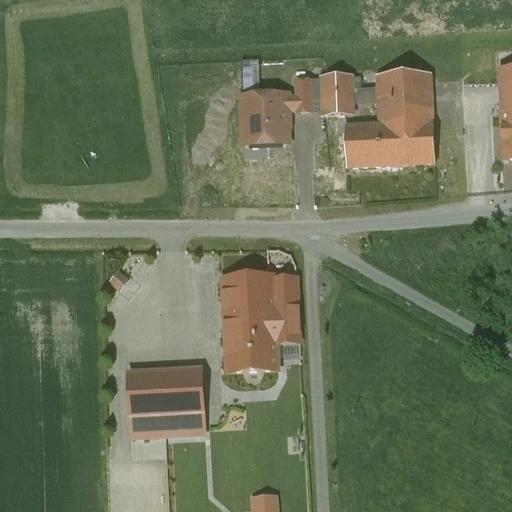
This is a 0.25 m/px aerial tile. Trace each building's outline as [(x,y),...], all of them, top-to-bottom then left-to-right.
[(511,70),(500,71),(503,117),(511,116),(511,70)] [(377,90),(353,91),(354,108),(379,106),(380,128),(346,130),(348,171),(437,167),(432,77),(379,78),(377,90)] [(354,119),(354,108),(353,91),(352,79),(322,81),(324,121),(354,119)] [(298,98),(298,116),(313,115),(312,85),(296,86),(298,98)] [(298,116),(298,98),(235,99),(236,146),(268,145),(269,156),(287,156),(286,133),(291,133),(291,116),(298,116)] [(511,162),(511,116),(503,117),(506,162),(511,162)] [(129,285),(118,276),(111,285),(121,294),(129,285)] [(297,280),(223,284),(228,376),(279,374),(276,347),(300,346),(297,280)] [(208,509),(200,375),(128,376),(132,442),(163,440),(166,511),(208,509)] [(300,406),(253,411),(256,453),(303,450),(300,406)] [(278,511),(278,500),(253,502),(254,511),(278,511)]
